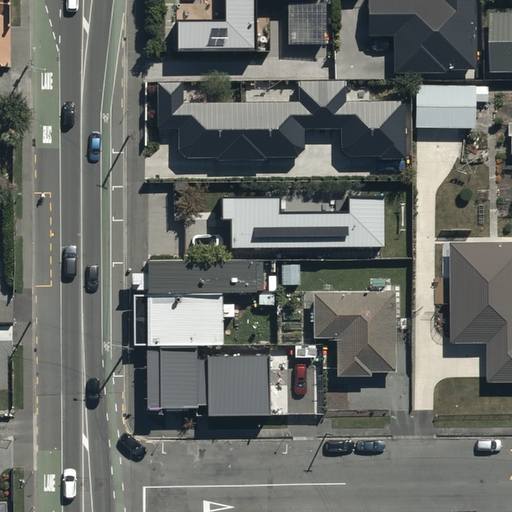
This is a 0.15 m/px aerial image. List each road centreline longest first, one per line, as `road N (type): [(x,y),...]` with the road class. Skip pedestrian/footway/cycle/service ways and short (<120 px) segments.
road 1 (secondary): [(91,487),(87,0)]
road 2 (residential): [(91,487),(511,482)]
